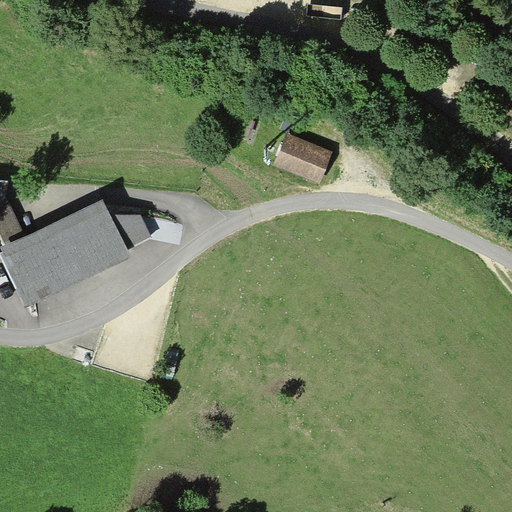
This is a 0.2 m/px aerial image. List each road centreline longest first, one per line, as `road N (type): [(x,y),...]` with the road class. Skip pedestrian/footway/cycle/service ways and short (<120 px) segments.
road 1 (unclassified): [(0,334),(47,340),(104,316),(191,248),(255,211),(300,202),(417,219),(511,264)]
road 2 (unclassified): [(144,0),(308,29),(406,64),(511,148)]
